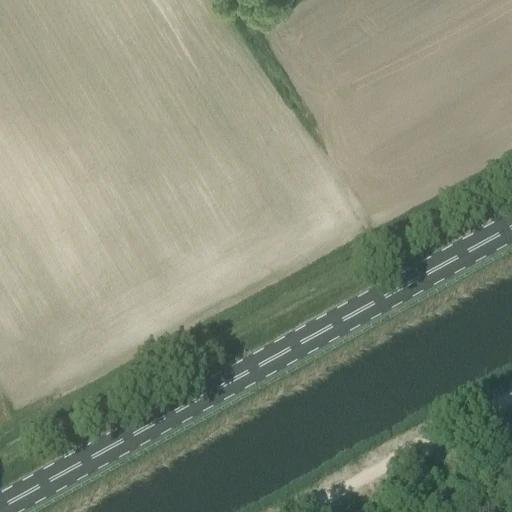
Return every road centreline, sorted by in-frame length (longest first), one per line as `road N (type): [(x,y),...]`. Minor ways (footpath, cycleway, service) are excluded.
road 1 (primary): [(0,509),(511,230)]
road 2 (track): [(511,398),(304,511)]
